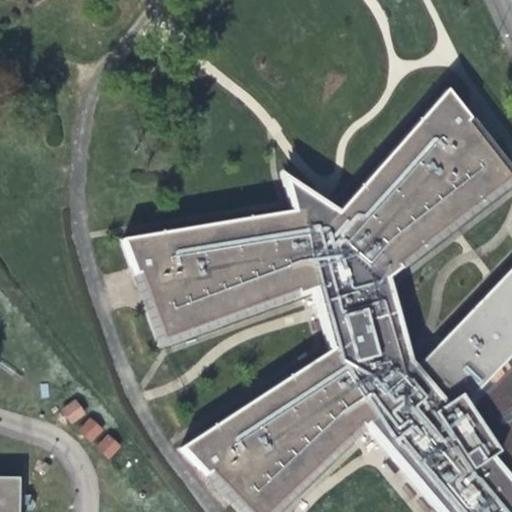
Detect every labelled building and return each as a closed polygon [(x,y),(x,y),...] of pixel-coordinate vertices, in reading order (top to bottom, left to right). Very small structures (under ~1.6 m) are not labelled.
[(511,511),(511,484),(489,457),(495,453),(462,405),(511,353),(511,264),(413,368),(408,363),(385,279),(398,269),(396,265),(506,178),(463,124),(467,121),(443,90),(333,215),(286,184),(293,211),(128,239),(123,241),(134,274),(139,272),(162,338),(295,289),(296,292),(312,288),(327,351),(178,448),(205,475),(208,472),(246,511),(268,511),(358,426),(361,429),(364,426),(436,511),(511,511)] [(489,457),(511,484),(511,353),(462,405),(495,453),(489,457)] [(60,408),(70,423),(85,414),(76,399),(60,408)] [(92,442),(103,428),(88,417),(78,431),(92,442)] [(106,434),(95,446),(108,458),(120,446),(106,434)] [(0,511),(18,511),(19,482),(0,481),(0,511)]
